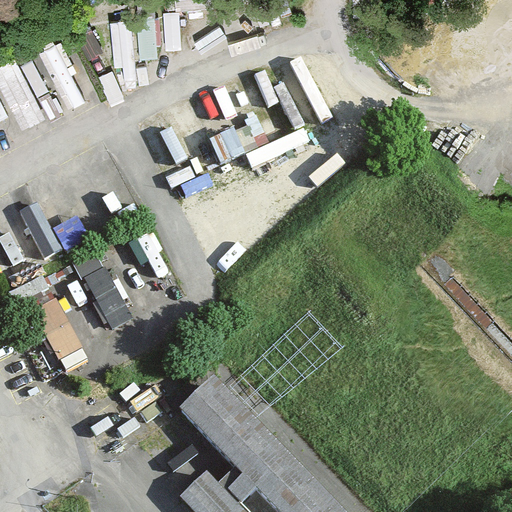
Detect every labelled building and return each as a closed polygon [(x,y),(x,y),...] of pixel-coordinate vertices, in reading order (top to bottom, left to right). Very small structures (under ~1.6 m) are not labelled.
[(234,0),(184,20),(198,56),(259,32),(245,0),(234,0)] [(118,40),(136,40),(135,16),(117,16),(118,40)] [(0,74),(26,123),(49,110),(17,53),(0,61),(0,74)] [(249,154),(248,141),(256,140),(255,128),(219,132),(221,157),(249,154)] [(42,201),(24,209),(46,257),(93,236),(82,213),(54,226),(42,201)] [(154,229),(136,241),(159,276),(177,265),(154,229)] [(117,326),(139,312),(99,248),(77,262),(117,326)] [(33,299),(67,375),(91,364),(52,274),(14,290),(21,305),(33,299)] [(337,511),(206,375),(174,406),(229,464),(214,478),(202,466),(174,493),(192,511),(337,511)]
